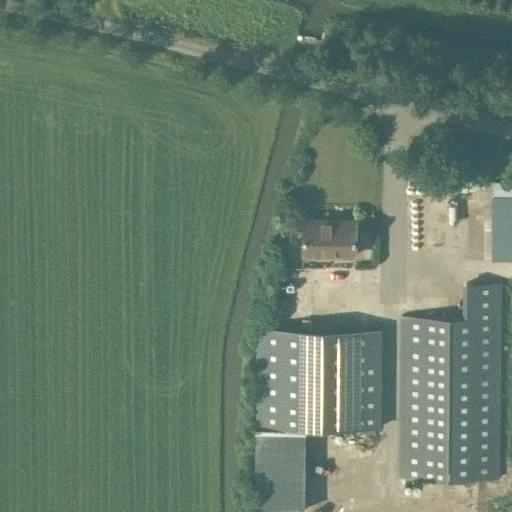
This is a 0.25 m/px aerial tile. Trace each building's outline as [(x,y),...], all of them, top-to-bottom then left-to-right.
[(511,181),(494,181),(493,257),(511,256),(511,181)] [(476,202),(476,182),(447,183),(448,203),(476,202)] [(334,219),(304,219),(304,254),(356,255),(356,224),(334,224),(334,219)] [(402,315),(400,477),(499,478),(499,451),(500,316),(463,316),(402,315)] [(257,425),(306,426),(381,427),(382,329),(368,329),(358,328),(258,327),(257,425)]
